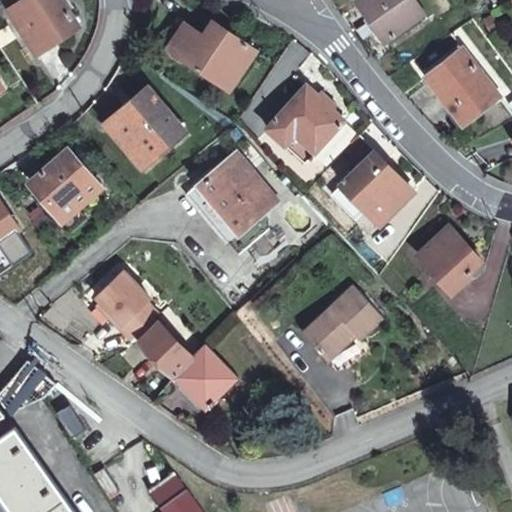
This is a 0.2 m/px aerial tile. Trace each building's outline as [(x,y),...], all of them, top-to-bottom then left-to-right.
[(77,24),(61,0),(19,0),(8,7),(37,51),(77,24)] [(423,17),(411,0),(359,0),(357,2),(383,43),(423,17)] [(256,47),(213,18),(203,33),(185,20),(169,45),(187,57),(230,86),(256,47)] [(498,95),(460,48),(424,77),(463,123),(498,95)] [(314,154),(328,168),(348,146),(359,134),(307,85),(267,130),(285,146),(295,136),(314,154)] [(142,164),(183,130),(147,87),(107,121),(142,164)] [(373,149),(359,134),(348,146),(361,159),(373,149)] [(295,136),(285,146),(305,165),(314,154),(295,136)] [(63,215),(101,185),(69,146),(32,176),(63,215)] [(343,184),(344,185),(366,208),(380,223),(414,192),(378,152),(343,184)] [(235,153),(188,194),(227,241),(251,221),(263,235),(279,219),(273,205),(275,202),(235,153)] [(366,208),(344,185),(334,195),(355,218),(366,208)] [(0,240),(17,228),(0,202),(0,240)] [(482,258),(451,225),(420,254),(455,291),(473,275),(469,270),(482,258)] [(128,339),(133,335),(152,315),(156,311),(146,300),(150,297),(123,269),(94,297),(120,324),(117,328),(128,339)] [(383,317),(354,285),(302,333),(325,359),(355,332),(360,338),(383,317)] [(133,335),(138,341),(158,320),(152,315),(133,335)] [(138,341),(176,378),(196,357),(158,320),(138,341)] [(176,378),(210,412),(242,378),(208,344),(196,357),(176,378)] [(53,387),(57,383),(28,360),(5,388),(26,405),(45,397),(53,387)] [(70,400),(77,390),(61,378),(57,383),(53,387),(70,400)] [(118,444),(104,425),(91,406),(75,417),(101,456),(118,444)] [(75,511),(16,429),(0,439),(0,490),(15,511),(75,511)] [(204,511),(179,476),(154,493),(167,511),(204,511)]
